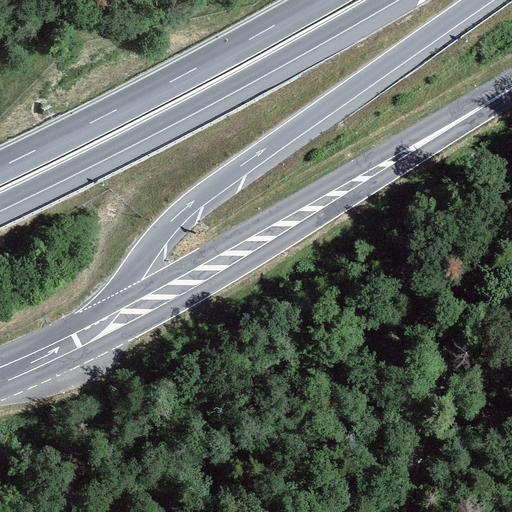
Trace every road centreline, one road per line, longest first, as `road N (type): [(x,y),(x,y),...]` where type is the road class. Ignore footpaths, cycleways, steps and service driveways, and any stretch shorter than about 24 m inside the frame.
road 1 (trunk): [(93,333),(150,245),(195,199),(478,0)]
road 2 (secondary): [(511,88),(93,333)]
road 3 (trunk): [(0,202),(382,0)]
road 4 (trunk): [(320,0),(0,167)]
road 5 (track): [(511,217),(464,324),(405,511)]
